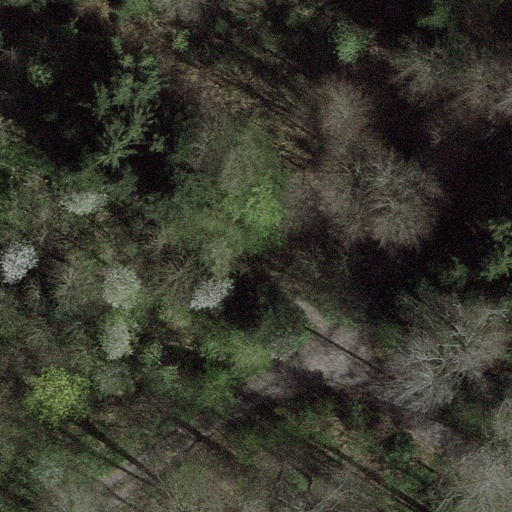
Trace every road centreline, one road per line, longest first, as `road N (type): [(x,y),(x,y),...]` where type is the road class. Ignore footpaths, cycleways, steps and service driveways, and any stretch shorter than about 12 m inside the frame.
road 1 (track): [(99,511),(335,344)]
road 2 (track): [(335,344),(511,144)]
road 3 (track): [(335,344),(511,489)]
